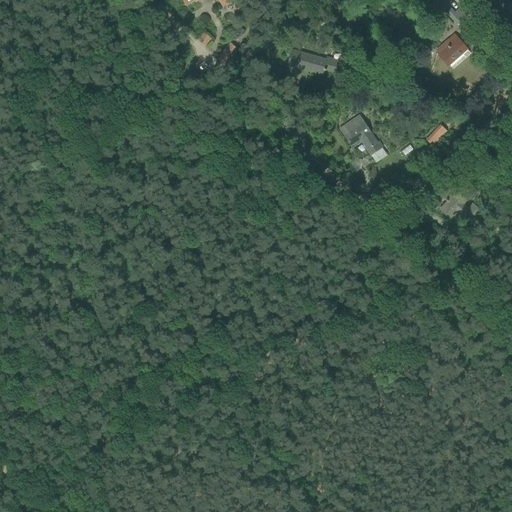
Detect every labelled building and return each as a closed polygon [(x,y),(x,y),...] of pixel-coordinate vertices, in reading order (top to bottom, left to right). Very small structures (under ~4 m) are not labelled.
[(456,25),(466,16),(459,9),(454,13),(450,9),(445,13),(456,25)] [(436,51),(442,58),(448,65),(466,49),(454,35),(448,40),(451,43),(447,47),(444,43),(436,51)] [(237,51),(230,43),(218,56),(225,63),(237,51)] [(326,58),(326,60),(292,51),(287,65),(322,75),(323,70),(339,74),(342,62),(326,58)] [(409,121),(417,114),(411,107),(403,114),(409,121)] [(358,116),(352,120),(339,129),(350,146),(360,140),(370,155),(382,147),(378,142),(376,143),(370,133),(358,116)] [(425,140),(432,147),(446,131),(439,124),(425,140)] [(392,161),(400,155),(397,150),(388,156),(392,161)] [(465,164),(468,167),(475,160),(470,155),(467,158),(469,160),(465,164)] [(365,197),(373,206),(401,179),(395,173),(388,179),(386,177),(365,197)] [(423,184),(418,197),(425,199),(432,203),(441,182),(433,179),(430,187),(423,184)] [(450,187),(448,190),(441,197),(446,202),(439,210),(449,219),(456,210),(459,213),(459,214),(461,216),(460,217),(469,225),(480,213),(473,207),(469,211),(462,205),(465,201),(450,187)]
